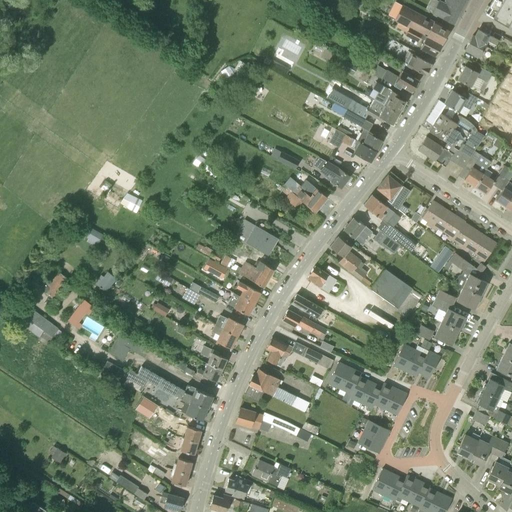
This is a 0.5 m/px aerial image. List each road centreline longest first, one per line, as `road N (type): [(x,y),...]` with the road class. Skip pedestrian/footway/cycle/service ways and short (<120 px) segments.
road 1 (secondary): [(195,511),(222,420),(266,324),(296,271),(391,150)]
road 2 (residential): [(492,511),(439,458),(434,436),(511,284)]
road 3 (secondary): [(391,150),(475,0)]
road 4 (residential): [(511,229),(391,150)]
